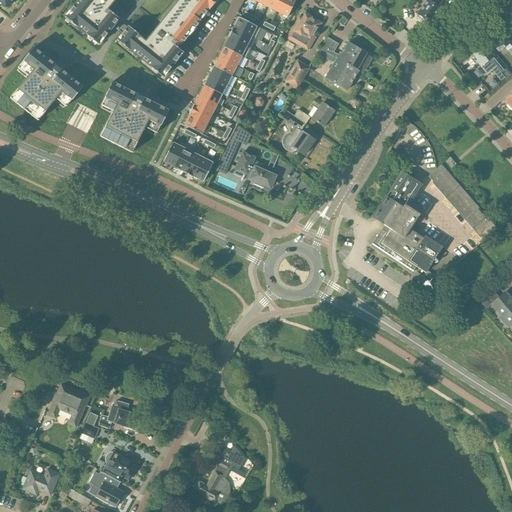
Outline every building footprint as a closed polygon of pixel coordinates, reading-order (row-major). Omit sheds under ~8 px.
[(78,0),(68,13),(69,13),(70,13),(74,16),(70,21),(77,28),(78,27),(86,33),(85,34),(93,40),(97,35),(102,38),(101,40),(102,40),(113,27),(114,28),(115,26),(114,25),(119,19),(108,9),(113,2),(111,0),(78,0)] [(141,36),(128,26),(123,32),(122,32),(121,33),(122,34),(120,36),(121,36),(122,35),(126,39),(122,44),(130,51),(130,50),(151,66),(150,67),(158,73),(162,68),(166,71),(166,72),(166,73),(179,58),(176,56),(180,51),(181,51),(178,48),(180,45),(181,45),(186,39),(187,40),(197,28),(195,27),(200,21),(198,18),(201,15),(203,16),(208,10),(209,10),(215,3),(214,2),(214,3),(210,0),(195,0),(194,2),(191,0),(183,0),(162,27),(158,25),(145,41),(141,37),(141,36)] [(270,0),(267,7),(277,12),(282,0),(270,0)] [(282,0),(277,12),(287,17),(296,0),(282,0)] [(426,0),(428,1),(418,15),(429,23),(437,14),(445,3),(446,0),(426,0)] [(308,14),(306,14),(305,14),(302,19),(299,17),(286,38),(308,51),(315,38),(314,37),(321,23),(311,17),(310,15),(308,14)] [(239,17),(234,28),(251,37),(255,40),(261,28),(257,26),(239,17)] [(234,28),(233,27),(228,38),(229,38),(246,47),(246,46),(251,37),(234,28)] [(511,41),(509,43),(498,30),(488,39),(499,51),(504,47),(511,55),(511,41)] [(229,38),(228,38),(224,47),(241,56),(241,57),(245,59),(251,48),(246,46),(246,47),(229,38)] [(338,44),(327,38),(320,49),(324,51),(357,70),(366,54),(348,43),(340,56),(333,52),(338,44)] [(265,44),(261,51),(268,55),(269,53),(272,47),(268,46),(265,44)] [(482,44),(471,52),(472,53),(472,54),(472,55),(474,58),(476,58),(478,61),(477,62),(481,67),(487,75),(492,71),(496,68),(504,78),(506,80),(511,75),(506,69),(492,52),(490,53),(482,44)] [(56,65),(33,47),(23,61),(28,65),(29,68),(24,73),(26,76),(28,76),(9,99),(38,121),(55,99),(60,102),(63,96),(66,96),(72,100),(83,87),(61,69),(59,71),(54,67),(56,65)] [(241,56),(224,47),(219,57),(236,66),(237,65),(241,57),(241,56)] [(357,70),(324,51),(321,57),(333,64),(325,78),(327,79),(327,82),(332,85),(334,83),(347,91),(358,71),(357,70)] [(236,66),(219,57),(214,66),(232,75),(231,76),(233,77),(239,66),(237,65),(236,66)] [(308,67),(297,61),(289,73),(284,82),(296,88),(308,67)] [(232,75),(214,66),(209,76),(227,85),(231,76),(232,75)] [(227,85),(209,76),(204,86),(222,95),(227,85)] [(138,94),(112,81),(104,97),(111,100),(112,103),(109,109),(112,111),(100,137),(132,153),(145,128),(148,129),(152,123),(155,123),(161,126),(169,110),(144,98),(143,100),(136,97),(138,94)] [(222,95),(204,86),(199,95),(217,104),(222,95)] [(217,104),(199,95),(195,105),(194,105),(212,114),(212,113),(217,104)] [(312,119),(323,127),(334,111),(322,103),(322,104),(315,99),(312,104),(319,109),(312,119)] [(195,105),(194,104),(189,115),(207,124),(209,125),(214,115),(212,113),(212,114),(194,105),(195,105)] [(299,110),(295,117),(306,124),(311,118),(299,110)] [(306,124),(295,117),(286,111),(281,119),(293,126),(292,135),(288,136),(285,138),(284,142),(285,146),(287,149),(291,150),(294,149),(304,155),(314,140),(301,131),(306,124)] [(207,124),(189,115),(184,125),(202,134),(207,124)] [(249,135),(237,126),(234,130),(249,136),(249,135)] [(173,167),(185,144),(181,141),(178,146),(172,143),(163,161),(173,167)] [(219,161),(215,170),(225,174),(230,162),(228,161),(235,145),(228,142),(224,149),(218,160),(219,161)] [(195,149),(185,144),(173,167),(183,171),(183,172),(193,153),(195,149)] [(274,175),(263,171),(265,166),(252,160),(253,158),(241,152),(234,169),(246,174),(248,170),(251,172),(248,179),(254,182),(254,184),(261,187),(262,185),(269,188),(274,175)] [(202,158),(193,153),(183,172),(183,171),(182,172),(193,177),(193,176),(202,158)] [(203,155),(202,158),(193,176),(193,177),(203,182),(214,161),(203,155)] [(274,155),(270,163),(275,165),(279,157),(274,155)] [(457,164),(452,159),(450,157),(446,161),(452,168),(457,164)] [(499,227),(443,163),(436,169),(428,176),(433,181),(431,182),(445,198),(449,202),(455,210),(461,217),(468,224),(474,231),(483,241),(499,227)] [(422,184),(413,178),(405,173),(404,174),(388,197),(386,196),(372,217),(376,219),(384,225),(383,227),(371,245),(412,273),(416,266),(425,273),(426,270),(442,247),(425,235),(423,238),(415,233),(416,231),(415,224),(413,223),(423,209),(411,201),(422,184)] [(434,275),(426,270),(425,273),(424,275),(435,282),(459,261),(455,256),(434,275)] [(425,277),(417,272),(413,278),(421,283),(425,278),(425,277)] [(511,301),(504,293),(491,305),(496,311),(498,310),(503,315),(501,317),(501,320),(507,326),(510,326),(510,327),(511,325),(511,301)] [(89,398),(60,386),(47,415),(55,418),(61,406),(73,412),(68,424),(76,427),(89,398)] [(128,404),(119,401),(118,401),(117,401),(116,401),(115,401),(114,402),(113,403),(112,404),(111,405),(111,406),(107,417),(101,415),(98,426),(109,429),(111,422),(133,429),(138,415),(126,411),(128,404)] [(97,416),(90,413),(81,433),(94,438),(98,429),(93,427),(97,416)] [(219,445),(214,453),(233,463),(232,466),(229,470),(243,478),(245,473),(239,469),(245,459),(234,446),(231,451),(219,445)] [(107,465),(103,472),(121,482),(124,477),(128,480),(137,464),(114,451),(114,452),(111,452),(107,454),(105,458),(105,462),(107,465)] [(229,464),(221,460),(215,470),(206,485),(199,481),(193,491),(214,502),(219,493),(225,497),(226,495),(227,493),(227,490),(227,488),(226,486),(226,484),(224,482),(223,481),(221,480),(220,479),(229,464)] [(59,474),(47,469),(44,476),(30,471),(23,489),(36,495),(39,488),(44,490),(43,492),(50,495),(59,474)] [(99,474),(94,471),(89,482),(100,489),(96,496),(115,507),(123,492),(116,489),(120,482),(100,471),(99,474)] [(75,492),(71,498),(87,507),(91,500),(75,492)]
